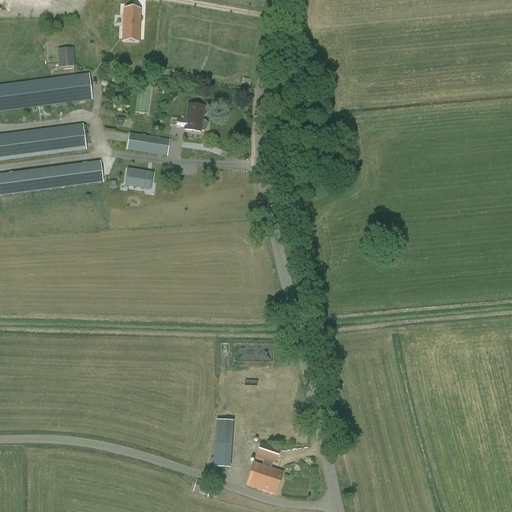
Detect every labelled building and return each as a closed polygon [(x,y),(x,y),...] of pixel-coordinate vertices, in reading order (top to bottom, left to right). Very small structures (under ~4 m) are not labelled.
[(124,10),(123,36),(139,36),(140,10),(124,10)] [(59,69),(75,67),(72,40),(56,42),(59,69)] [(0,112),(92,101),(89,75),(0,86),(0,112)] [(200,133),(201,132),(204,132),(206,130),(207,124),(205,122),(202,121),(202,120),(201,120),(203,107),(188,105),(186,122),(177,121),(176,127),(185,129),(184,130),(200,133)] [(0,161),(86,150),(83,125),(0,135),(0,161)] [(129,134),(126,151),(167,158),(169,141),(129,134)] [(0,197),(103,184),(100,162),(0,174),(0,197)] [(152,184),(153,176),(129,172),(126,188),(145,191),(146,183),(152,184)] [(114,181),(109,182),(111,195),(117,194),(114,181)] [(214,446),(213,462),(212,468),(230,469),(230,463),(232,437),(233,423),(216,421),(214,446)] [(263,461),(261,467),(253,464),(246,486),(276,495),(283,474),(271,470),(273,464),(275,465),(280,450),(261,444),(255,459),(263,461)] [(207,497),(212,486),(197,480),(193,492),(207,497)]
